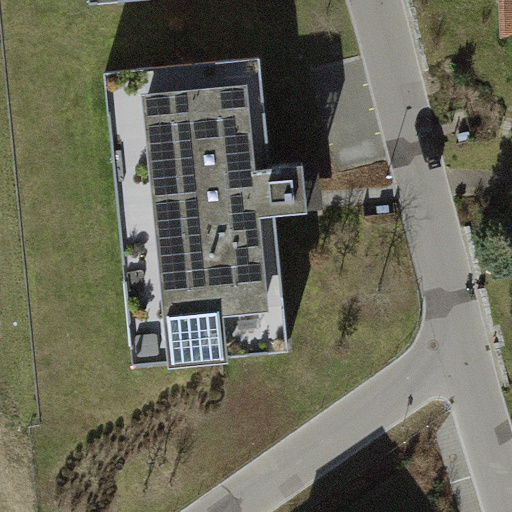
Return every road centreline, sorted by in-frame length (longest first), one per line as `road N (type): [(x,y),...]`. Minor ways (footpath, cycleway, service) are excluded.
road 1 (residential): [(467,344),(370,0)]
road 2 (unclassified): [(231,511),(467,344)]
road 3 (residential): [(511,506),(467,344)]
